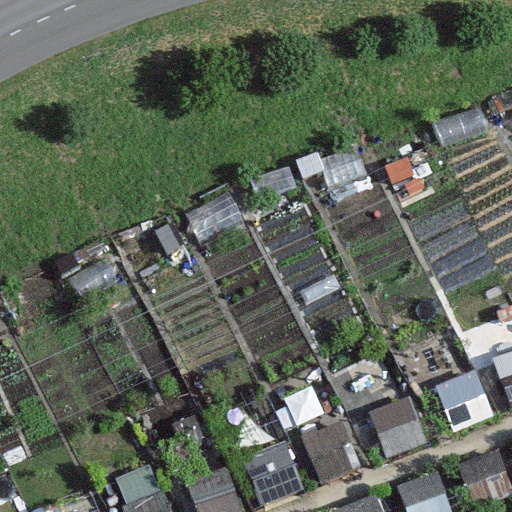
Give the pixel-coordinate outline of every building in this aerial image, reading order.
[(478,107),(430,126),(440,152),(488,134),(478,107)] [(411,131),(371,146),(381,173),(421,158),(411,131)] [(356,150),(317,165),(327,192),(366,177),(356,150)] [(289,171),(249,184),(257,206),(297,192),(289,171)] [(232,194),(184,215),(199,248),(246,226),(232,194)] [(108,260),(66,280),(81,309),(122,289),(108,260)] [(47,273),(0,294),(0,295),(14,327),(62,305),(47,273)] [(511,365),(492,373),(511,417),(511,416),(511,365)] [(473,380),(431,397),(449,441),(491,424),(473,380)] [(408,402),(366,419),(385,463),(426,446),(408,402)] [(340,429),(298,446),(316,491),(358,474),(340,429)] [(286,450),(244,467),(262,511),(304,494),(286,450)] [(511,488),(499,456),(457,473),(473,511),(487,511),(511,502),(511,488)] [(243,511),(227,473),(186,490),(194,511),(243,511)] [(454,511),(439,474),(397,491),(405,511),(454,511)] [(167,511),(162,498),(126,511),(167,511)] [(382,511),(377,500),(347,511),(382,511)]
